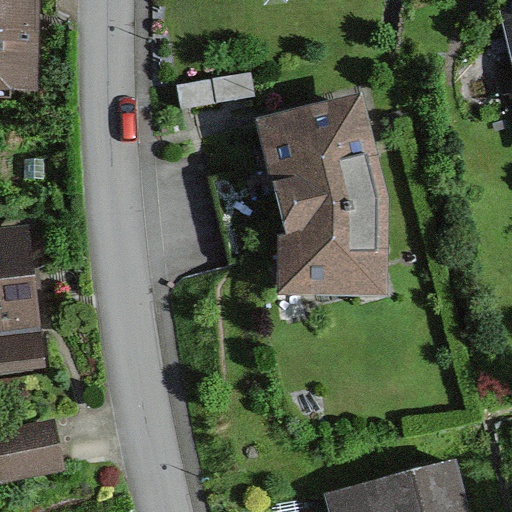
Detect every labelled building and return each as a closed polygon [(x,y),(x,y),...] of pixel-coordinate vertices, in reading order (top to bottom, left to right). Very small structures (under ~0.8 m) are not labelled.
[(0,0),(0,91),(31,93),(35,0),(0,0)] [(367,119),(260,134),(285,307),(391,292),(367,119)] [(22,243),(0,244),(0,354),(32,352),(22,243)] [(55,430),(0,438),(0,475),(1,482),(61,474),(55,430)] [(459,511),(451,473),(329,502),(331,511),(459,511)]
